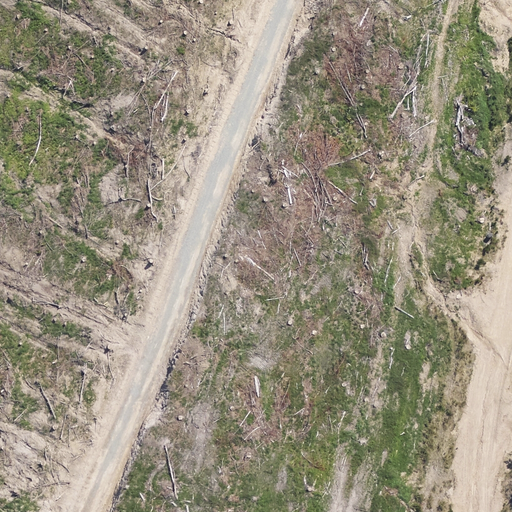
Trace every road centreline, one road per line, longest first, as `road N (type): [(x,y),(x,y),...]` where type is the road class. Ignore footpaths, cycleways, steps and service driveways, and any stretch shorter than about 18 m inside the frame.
road 1 (track): [(91,511),(285,0)]
road 2 (track): [(511,343),(489,511)]
